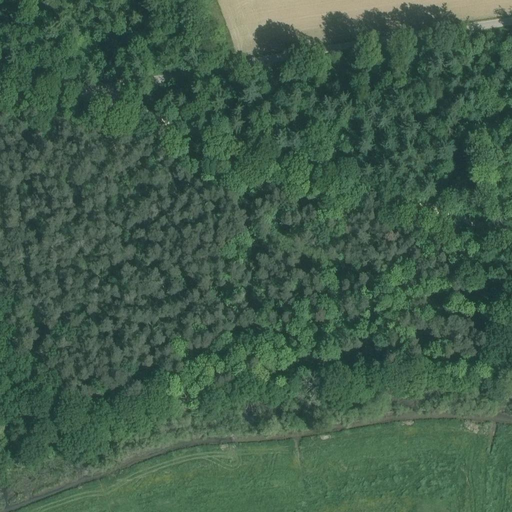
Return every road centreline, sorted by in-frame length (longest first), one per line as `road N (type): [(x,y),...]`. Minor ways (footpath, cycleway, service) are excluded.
road 1 (unclassified): [(511,11),(95,82),(0,65)]
road 2 (track): [(95,82),(511,228)]
